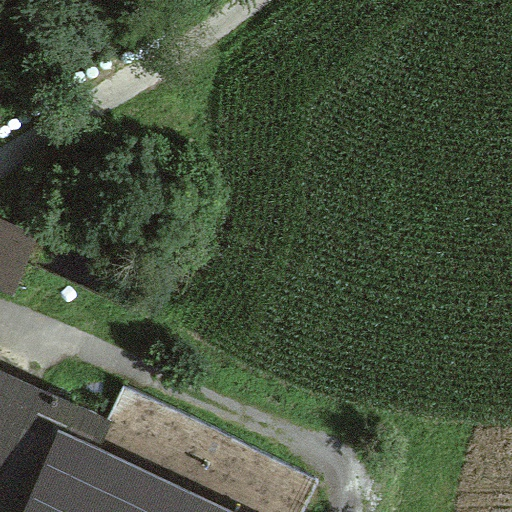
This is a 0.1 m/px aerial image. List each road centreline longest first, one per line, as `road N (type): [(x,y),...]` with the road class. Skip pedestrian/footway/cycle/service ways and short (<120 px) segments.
road 1 (track): [(352,511),(322,445),(0,322)]
road 2 (track): [(0,176),(169,76),(275,0)]
